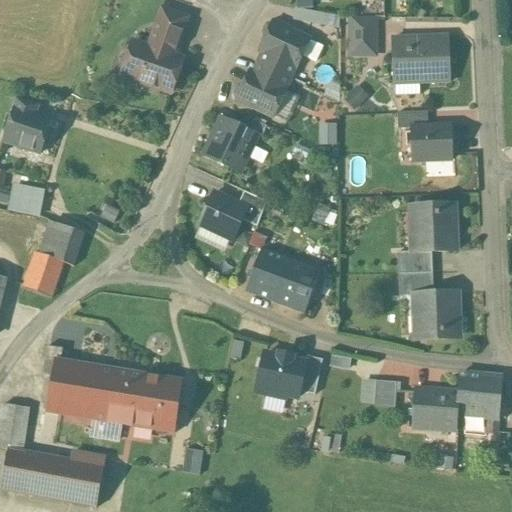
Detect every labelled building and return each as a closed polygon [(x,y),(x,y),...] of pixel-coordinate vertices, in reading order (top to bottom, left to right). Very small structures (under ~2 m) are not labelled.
[(312,0),(295,0),(296,10),(313,9),(312,0)] [(296,10),(295,10),(293,20),(324,27),(326,15),(296,10)] [(187,19),(162,11),(151,41),(176,50),(187,19)] [(375,20),(351,19),(350,36),(375,36),(375,20)] [(309,41),(273,24),(267,26),(264,33),(266,39),(260,51),(263,53),(296,68),(309,41)] [(375,36),(350,36),(350,57),(375,57),(375,36)] [(151,41),(149,48),(133,43),(121,77),(170,94),(182,60),(174,57),(176,50),(151,41)] [(448,46),(421,47),(421,41),(393,41),(395,83),(419,82),(420,84),(450,83),(448,46)] [(296,68),(263,53),(258,64),(291,79),(296,68)] [(291,79),(258,64),(253,75),(250,73),(244,85),(238,87),(235,95),(237,99),(273,117),(291,79)] [(357,87),(343,100),(354,112),(368,98),(357,87)] [(37,107),(17,101),(3,143),(41,154),(51,120),(35,115),(37,107)] [(428,113),(398,114),(399,131),(412,130),(429,129),(428,113)] [(267,127),(245,117),(240,128),(257,136),(262,138),(267,127)] [(240,128),(222,119),(205,156),(239,173),(257,136),(240,128)] [(318,144),(334,144),(335,124),(319,124),(318,144)] [(429,129),(412,130),(413,163),(453,161),(452,128),(429,129)] [(42,181),(0,171),(0,202),(4,185),(39,193),(42,181)] [(266,203),(244,193),(238,206),(247,210),(242,221),(257,228),(266,203)] [(238,206),(214,194),(199,225),(232,241),(242,221),(247,210),(238,206)] [(456,213),(417,214),(418,253),(418,255),(433,254),(436,254),(457,253),(456,213)] [(51,222),(41,255),(66,263),(75,265),(85,233),(51,222)] [(320,272),(261,250),(246,293),(305,315),(320,272)] [(41,255),(36,253),(25,290),(54,299),(66,263),(41,255)] [(433,254),(418,255),(418,253),(398,254),(399,276),(434,274),(433,254)] [(434,274),(399,276),(399,297),(420,297),(420,295),(435,295),(434,274)] [(435,295),(420,295),(420,297),(421,336),(461,335),(459,295),(435,295)] [(56,354),(45,352),(44,363),(53,365),(54,364),(60,364),(61,358),(56,357),(56,354)] [(305,365),(265,355),(257,393),(285,398),(286,396),(299,398),(305,365)] [(60,364),(54,364),(53,365),(46,417),(175,435),(182,382),(60,364)] [(460,375),(458,394),(456,417),(487,419),(486,435),(498,436),(499,420),(502,379),(460,375)] [(397,384),(376,382),(374,405),(395,409),(397,384)] [(458,394),(416,391),(412,429),(455,432),(456,417),(458,394)] [(30,410),(4,406),(0,431),(0,449),(9,451),(9,449),(23,452),(30,410)] [(106,457),(74,452),(73,460),(23,452),(9,449),(9,451),(2,492),(97,507),(106,457)] [(204,453),(187,450),(184,474),(201,477),(204,453)] [(454,459),(433,455),(431,468),(452,472),(454,459)]
